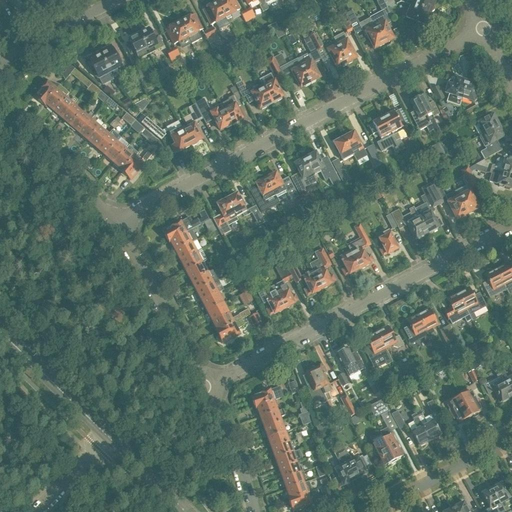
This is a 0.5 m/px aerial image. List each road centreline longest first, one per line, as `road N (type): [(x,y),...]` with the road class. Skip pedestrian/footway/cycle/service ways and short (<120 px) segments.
road 1 (residential): [(115,226),(482,29)]
road 2 (residential): [(203,387),(511,226)]
road 3 (residential): [(203,387),(115,226)]
road 4 (residential): [(115,226),(67,171),(0,122)]
road 5 (residential): [(378,511),(511,439)]
road 6 (secondary): [(105,435),(0,332)]
road 7 (residential): [(253,511),(240,461),(203,387)]
road 8 (residential): [(0,60),(115,0)]
